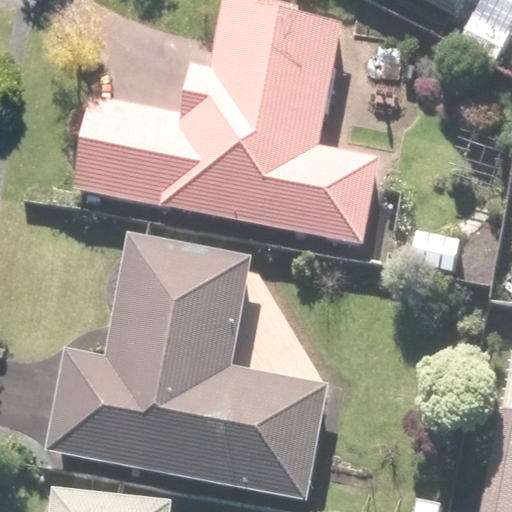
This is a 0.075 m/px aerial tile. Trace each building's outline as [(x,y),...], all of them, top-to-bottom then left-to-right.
[(401,0),(457,28),(471,0),(401,0)] [(511,41),(511,8),(497,0),(484,0),(460,44),(499,65),(511,41)] [(160,219),(159,220),(362,257),(378,169),(319,159),(341,39),(297,31),(298,21),(264,15),(265,10),(225,3),(210,82),(190,78),(181,126),(90,109),(73,204),(160,219)] [(251,270),(127,247),(105,370),(64,363),(45,465),(300,511),(306,511),(328,396),(231,379),(251,270)] [(511,511),(511,367),(508,367),(501,419),(511,420),(511,430),(507,466),(484,463),(477,511),(511,511)] [(158,511),(52,501),(50,511),(158,511)]
